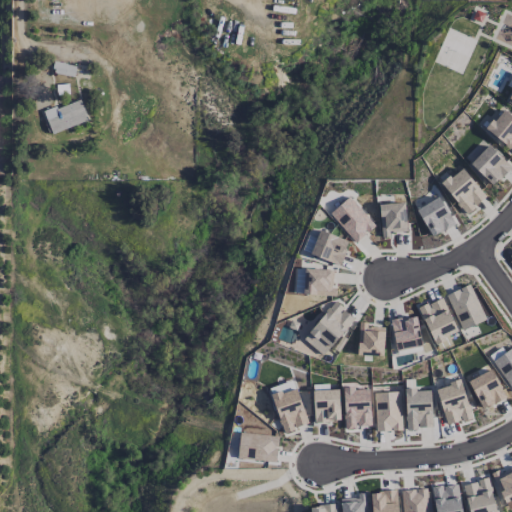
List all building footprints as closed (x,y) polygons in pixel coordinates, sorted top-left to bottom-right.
[(75,66),(59,63),(57,72),(74,75),(75,66)] [(89,121),(80,99),(44,113),(52,135),(89,121)] [(511,116),(502,109),(486,130),(511,150),(511,116)] [(490,188),(511,168),(489,145),(468,165),(490,188)] [(486,198),(462,167),(442,183),(465,214),(486,198)] [(330,212),(354,243),(375,227),(351,196),(330,212)] [(432,237),(455,225),(439,197),(417,209),(432,237)] [(381,237),(391,237),(390,232),(406,232),(406,203),(380,204),(381,237)] [(310,255),(340,266),(349,241),(319,230),(310,255)] [(445,295),(462,331),(486,320),(470,284),(445,295)] [(418,308),(433,343),(458,333),(442,297),(418,308)] [(330,348),(355,318),(334,302),(309,332),(330,348)] [(422,347),(416,315),(391,320),(397,351),(422,347)] [(384,355),(383,327),(367,327),(367,322),(358,323),(359,356),(384,355)] [(511,347),(492,361),(511,389),(511,347)] [(469,380),(481,409),(505,399),(493,370),(469,380)] [(472,418),(461,381),(436,388),(446,425),(472,418)] [(284,432),(308,424),(293,382),(269,390),(284,432)] [(369,388),(343,389),(345,428),(371,427),(369,388)] [(340,421),(339,389),(313,390),(314,422),(340,421)] [(405,390),(406,429),(432,428),(431,389),(405,390)] [(400,392),(374,393),(375,432),(401,431),(400,392)] [(276,462),(279,437),(240,432),(237,458),(276,462)] [(509,510),(511,508),(511,465),(492,476),(509,510)] [(495,511),(489,479),(464,484),(469,511),(495,511)] [(432,487),(435,511),(461,511),(458,483),(432,487)] [(402,511),(428,511),(428,489),(402,489),(402,511)] [(372,511),(398,511),(397,491),(371,492),(372,511)]
